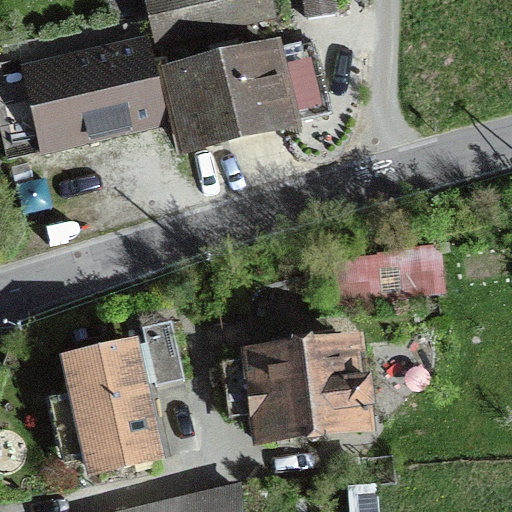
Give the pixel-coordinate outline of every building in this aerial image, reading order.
[(152,0),(162,41),(215,29),(267,16),(262,0),(152,0)] [(333,0),(305,0),(308,19),(322,17),(336,15),(333,0)] [(315,43),(171,76),(181,119),(188,148),(259,131),(332,114),(315,43)] [(104,137),(181,119),(171,76),(166,57),(148,61),(145,44),(0,78),(0,122),(9,159),(104,137)] [(446,243),(367,245),(368,288),(447,286),(446,243)] [(171,322),(142,329),(155,387),(184,381),(171,322)] [(85,443),(92,474),(158,460),(146,404),(133,346),(66,361),(74,395),(51,400),(61,448),(85,443)] [(289,356),(223,365),(230,418),(245,417),(260,415),(262,437),(301,433),(312,441),(317,441),(326,430),(364,425),(362,409),(372,408),(369,382),(359,383),(354,348),(289,356)] [(134,509),(122,511),(239,511),(237,486),(134,509)]
